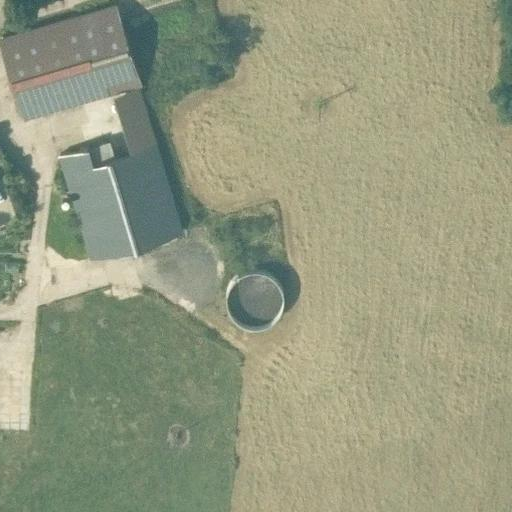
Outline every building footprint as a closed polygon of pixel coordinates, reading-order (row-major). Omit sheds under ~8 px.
[(115,0),(114,0),(0,33),(24,111),(113,85),(137,78),(140,77),(115,0)] [(137,78),(113,85),(131,146),(155,139),(137,78)] [(93,157),(65,165),(92,256),(182,229),(155,139),(131,146),(93,157)] [(88,141),(60,149),(65,165),(93,157),(88,141)] [(254,267),(249,267),(245,268),(241,270),(238,272),(236,274),(233,276),(230,280),(228,285),(227,288),(226,292),(226,295),(226,299),(227,303),(228,306),(230,311),(233,314),(236,317),(240,320),(243,322),(248,323),(255,324),(261,323),(265,322),(267,321),(271,319),(274,317),(276,314),(279,310),(282,306),(283,303),(283,300),(283,298),(284,295),(283,291),(282,287),(281,283),(279,280),(275,275),(272,272),(269,270),(265,269),(259,267),(254,267)]
